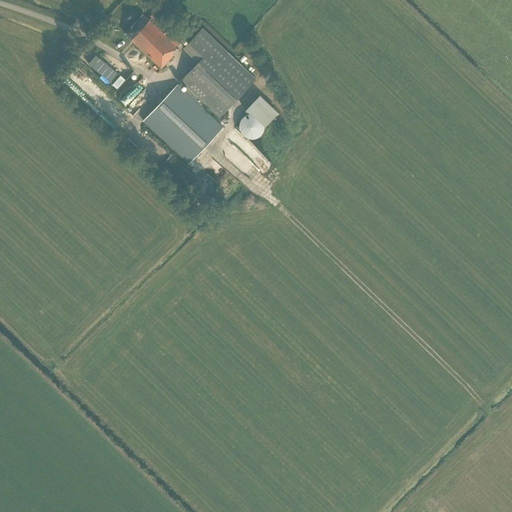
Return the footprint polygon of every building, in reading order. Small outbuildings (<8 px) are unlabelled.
[(162,69),(174,55),(172,54),(181,45),(167,32),(164,34),(155,26),(158,23),(163,17),(156,11),(151,16),(152,18),(150,21),(143,15),(125,34),(162,69)] [(184,48),(199,62),(181,81),(188,87),(184,91),(178,85),(143,122),(189,164),(223,128),(203,109),(206,105),(220,118),(256,80),(203,29),(184,48)] [(79,62),(94,74),(105,59),(88,45),(83,52),(86,54),(79,62)] [(251,114),(265,128),(279,113),(260,96),(245,111),(251,114)] [(242,155),(233,163),(243,174),(249,169),(245,164),(248,161),(242,155)]
